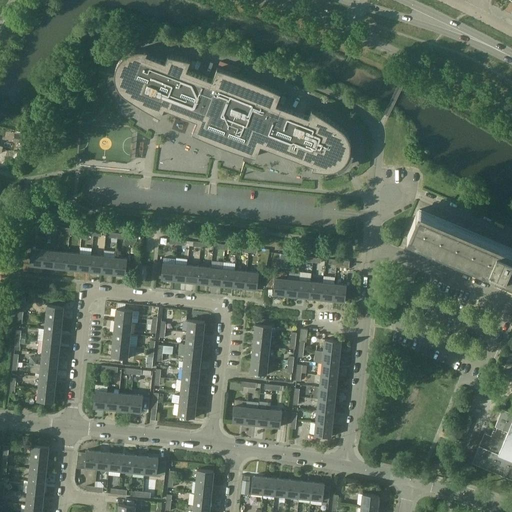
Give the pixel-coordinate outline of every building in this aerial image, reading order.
[(276,104),(281,92),(274,89),(267,86),(260,83),(253,80),(246,77),(239,75),(232,72),(224,70),(217,67),(212,80),(187,70),(190,60),(183,58),(168,55),(165,62),(146,54),(148,51),(146,50),(143,50),(141,50),(139,50),(137,50),(135,50),(133,51),(131,51),(130,52),(128,53),(126,54),(125,55),(123,56),(122,57),(121,59),(119,60),(118,62),(117,64),(117,65),(116,67),(115,69),(115,71),(115,73),(115,75),(115,76),(115,78),(115,80),(116,82),(116,84),(117,85),(118,87),(119,89),(120,90),(121,92),(123,94),(125,95),(127,97),(129,98),(131,99),(138,104),(146,108),(153,113),(161,117),(164,108),(180,113),(197,120),(192,132),(220,144),(244,153),(243,156),(252,159),(253,156),(256,157),(261,145),(313,165),(312,169),(325,171),(327,171),(329,171),(330,170),(332,170),(334,170),(336,169),(338,168),(339,171),(341,170),(343,169),(344,168),(346,167),(347,166),(348,164),(349,163),(350,161),(351,159),(352,158),(353,156),(353,154),(350,153),(350,151),(351,149),(351,147),(351,146),(351,144),(350,142),(350,140),(349,138),(348,137),(347,135),(346,133),(345,132),(344,130),(343,129),(341,128),(334,123),(327,118),(319,113),(312,109),(309,117),(276,104)] [(25,136),(16,133),(14,142),(23,144),(25,136)] [(511,247),(492,239),(419,208),(408,234),(407,235),(511,279),(511,247)] [(137,236),(125,235),(125,240),(124,245),(136,246),(137,236)] [(42,266),(43,250),(31,249),(29,265),(42,266)] [(43,250),(42,266),(53,268),(55,251),(43,250)] [(55,251),(53,268),(65,269),(67,253),(55,251)] [(67,253),(65,269),(77,270),(79,254),(67,253)] [(79,254),(77,270),(89,272),(91,255),(79,254)] [(91,255),(89,272),(101,273),(103,256),(91,255)] [(103,256),(101,273),(113,274),(115,258),(103,256)] [(115,258),(113,274),(125,276),(127,259),(115,258)] [(173,281),(175,264),(163,263),(161,279),(173,281)] [(175,264),(173,281),(185,282),(187,265),(175,264)] [(187,265),(185,282),(197,283),(199,267),(187,265)] [(209,284),(211,268),(199,267),(197,283),(209,284)] [(221,285),(222,269),(211,268),(209,284),(221,285)] [(233,287),(235,270),(222,269),(221,285),(233,287)] [(245,288),(246,271),(235,270),(233,287),(245,288)] [(246,271),(245,288),(257,289),(259,273),(246,271)] [(267,272),(265,287),(273,288),(273,294),(285,296),(287,279),(275,278),(276,273),(267,272)] [(287,279),(285,296),(297,297),(299,280),(287,279)] [(299,280),(297,297),(309,298),(310,282),(299,280)] [(310,282),(309,298),(321,299),(322,283),(310,282)] [(322,283),(321,299),(332,301),(334,284),(322,283)] [(334,284),(332,301),(345,302),(346,285),(334,284)] [(47,305),(46,317),(62,319),(63,307),(47,305)] [(116,308),(115,321),(131,322),(133,310),(116,308)] [(44,329),(61,331),(62,319),(46,317),(44,329)] [(187,332),(203,334),(204,322),(188,320),(187,332)] [(130,334),(131,322),(115,321),(114,332),(130,334)] [(255,324),(254,336),(270,338),(271,326),(255,324)] [(44,329),(43,341),(59,343),(61,331),(44,329)] [(301,329),(299,340),(307,341),(308,330),(301,329)] [(114,332),(112,344),(129,346),(130,334),(114,332)] [(187,332),(185,344),(202,346),(203,334),(187,332)] [(270,338),(254,336),(252,348),(269,350),(270,338)] [(324,339),(323,351),(340,353),(341,341),(324,339)] [(58,355),(59,343),(43,341),(42,353),(58,355)] [(128,359),(129,346),(112,344),(111,357),(127,358),(128,359)] [(202,346),(185,344),(184,356),(200,358),(202,346)] [(252,348),(251,360),(267,362),(269,350),(252,348)] [(322,363),(338,365),(340,353),(323,351),(322,363)] [(42,353),(41,365),(57,367),(58,355),(42,353)] [(184,356),(183,368),(199,370),(200,358),(184,356)] [(267,362),(251,360),(250,373),(266,374),(267,362)] [(322,363),(320,375),(337,377),(338,365),(322,363)] [(56,379),(57,367),(41,365),(39,377),(56,379)] [(181,380),(198,382),(199,370),(183,368),(181,380)] [(336,389),(337,377),(320,375),(319,387),(336,389)] [(39,377),(38,389),(54,391),(56,379),(39,377)] [(181,380),(180,392),(197,394),(198,382),(181,380)] [(319,387),(318,399),(334,401),(336,389),(319,387)] [(54,391),(38,389),(37,401),(53,403),(54,391)] [(94,391),(93,407),(105,409),(107,392),(94,391)] [(117,410),(119,393),(107,392),(105,409),(117,410)] [(180,392),(179,404),(195,406),(197,394),(180,392)] [(129,411),(131,395),(119,393),(117,410),(129,411)] [(131,395),(129,411),(141,412),(143,396),(131,395)] [(334,401),(318,399),(317,411),(333,412),(334,401)] [(195,406),(179,404),(178,416),(194,418),(195,406)] [(244,423),(246,407),(233,406),(232,422),(244,423)] [(246,407),(244,423),(256,425),(258,408),(246,407)] [(258,408),(256,425),(268,426),(270,409),(258,408)] [(270,409),(268,426),(280,427),(282,411),(270,409)] [(479,445),(471,463),(511,480),(511,412),(502,409),(495,426),(497,427),(495,432),(493,431),(490,437),(484,434),(479,445)] [(317,411),(315,423),(332,425),(333,412),(317,411)] [(463,419),(461,424),(469,427),(471,422),(463,419)] [(332,425),(315,423),(314,435),(330,437),(332,425)] [(32,445),(31,457),(47,459),(48,446),(32,445)] [(97,468),(99,451),(86,450),(84,467),(97,468)] [(110,453),(99,451),(97,468),(108,469),(110,453)] [(122,454),(110,453),(108,469),(120,471),(122,454)] [(134,455),(122,454),(120,471),(132,472),(134,455)] [(146,457),(134,455),(132,472),(144,473),(146,457)] [(46,471),(47,459),(31,457),(29,469),(46,471)] [(146,457),(144,473),(156,475),(158,458),(146,457)] [(29,469),(28,481),(45,482),(46,471),(29,469)] [(196,482),(212,483),(213,471),(197,469),(196,482)] [(263,494),(265,477),(252,476),(251,493),(263,494)] [(265,477),(263,494),(275,495),(276,478),(265,477)] [(287,496),(288,480),(276,478),(275,495),(280,496),(287,496)] [(299,498),(300,481),(288,480),(287,496),(299,498)] [(28,481),(27,493),(43,494),(45,482),(28,481)] [(311,499),(312,482),(300,481),(299,498),(311,499)] [(196,482),(194,493),(211,495),(212,483),(196,482)] [(312,482),(311,499),(323,500),(324,484),(312,482)] [(26,505),(42,506),(43,494),(27,493),(26,505)] [(194,493),(193,505),(210,507),(211,495),(194,493)] [(361,506),(377,508),(379,496),(362,494),(361,506)]
